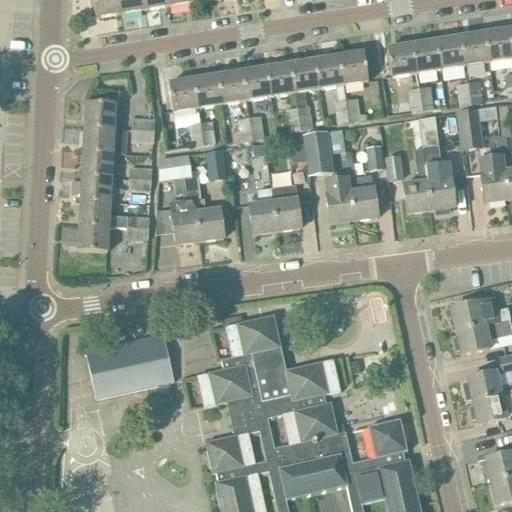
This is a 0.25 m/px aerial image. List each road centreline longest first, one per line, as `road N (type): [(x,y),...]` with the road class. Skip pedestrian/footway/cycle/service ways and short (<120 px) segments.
road 1 (residential): [(50,64),(456,0)]
road 2 (residential): [(32,314),(398,268)]
road 3 (unclassified): [(32,314),(50,64)]
road 4 (residential): [(455,511),(398,268)]
road 5 (unclassified): [(18,511),(32,314)]
